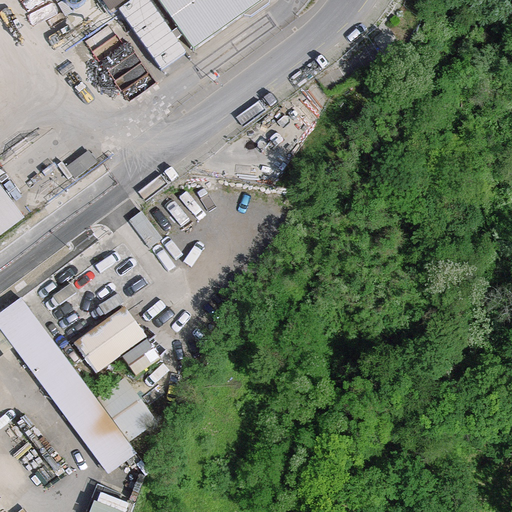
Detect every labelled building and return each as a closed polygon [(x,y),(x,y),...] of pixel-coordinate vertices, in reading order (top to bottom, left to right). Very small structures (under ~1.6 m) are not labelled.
[(185,48),(149,0),(131,0),(121,8),(163,64),(185,48)] [(160,0),(200,56),(275,0),(160,0)] [(0,180),(0,231),(24,215),(0,180)] [(124,242),(44,301),(73,339),(153,280),(124,242)] [(0,327),(109,475),(137,454),(128,441),(98,401),(21,298),(0,314),(0,327)] [(145,336),(125,310),(78,344),(98,370),(145,336)] [(160,359),(148,342),(125,357),(137,374),(160,359)] [(126,380),(98,401),(128,441),(156,421),(126,380)] [(126,511),(131,500),(104,489),(94,511),(126,511)]
